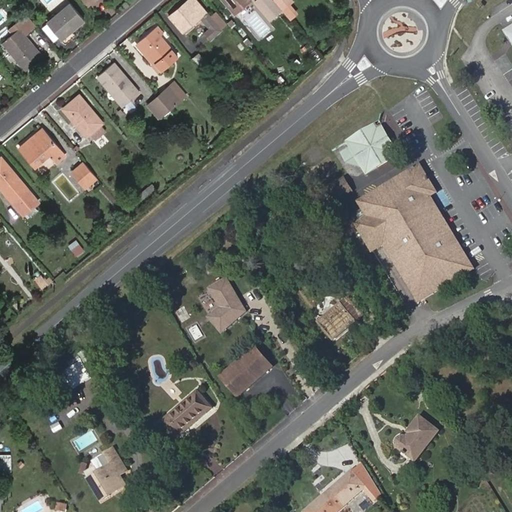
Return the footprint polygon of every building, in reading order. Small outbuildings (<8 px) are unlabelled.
[(211,39),(230,24),(218,10),(211,16),(197,0),(187,0),(170,15),(183,31),(195,21),(193,19),(199,14),(200,16),(210,28),(205,33),(211,39)] [(254,2),(252,0),(223,0),(237,16),(254,2)] [(275,0),(291,19),(296,14),(288,4),(290,3),(288,0),(275,0)] [(85,19),(71,2),(48,22),(49,23),(62,39),(72,30),(85,19)] [(25,34),(37,24),(27,12),(15,22),(25,34)] [(8,27),(14,34),(4,43),(25,69),(42,55),(25,34),(15,22),(14,22),(8,27)] [(41,29),(55,45),(62,39),(49,23),(41,29)] [(178,55),(155,28),(138,42),(161,69),(178,55)] [(62,39),(66,44),(77,35),(72,30),(62,39)] [(140,92),(115,62),(98,76),(123,106),(140,92)] [(183,101),(188,96),(177,81),(170,86),(183,101)] [(183,101),(170,86),(159,95),(172,110),(183,101)] [(104,122),(80,94),(63,108),(87,136),(104,122)] [(149,104),(161,119),(172,110),(159,95),(149,104)] [(367,174),(399,155),(385,129),(374,126),(348,141),(359,159),(358,166),(363,167),(367,174)] [(65,154),(43,128),(20,148),(35,166),(51,153),(57,161),(65,154)] [(38,201),(2,157),(0,158),(0,185),(24,214),(38,201)] [(423,161),(359,202),(368,217),(357,224),(369,245),(381,238),(385,244),(419,302),(477,267),(434,196),(442,191),(440,188),(423,161)] [(85,187),(97,177),(84,162),(72,172),(85,187)] [(335,201),(352,191),(345,178),(327,189),(335,201)] [(157,188),(153,183),(132,201),(137,206),(157,188)] [(128,214),(134,209),(126,199),(119,204),(128,214)] [(385,244),(381,238),(369,245),(373,251),(385,244)] [(48,281),(42,274),(35,280),(41,287),(48,281)] [(66,281),(62,276),(57,280),(61,285),(66,281)] [(223,331),(247,311),(228,279),(211,288),(222,307),(211,317),(223,331)] [(334,339),(356,321),(341,303),(319,321),(334,339)] [(106,356),(123,344),(114,332),(97,344),(106,356)] [(222,375),(239,396),(273,366),(257,346),(222,375)] [(69,366),(75,384),(92,379),(86,361),(69,366)] [(111,376),(116,373),(112,366),(107,370),(111,376)] [(163,421),(177,437),(212,408),(198,391),(163,421)] [(399,447),(416,459),(439,431),(421,417),(409,431),(413,434),(410,437),(409,436),(406,436),(404,436),(402,436),(400,438),(399,440),(398,442),(398,445),(399,447)] [(105,455),(111,464),(121,459),(115,449),(105,455)] [(0,475),(9,476),(10,460),(0,459),(0,475)] [(108,490),(123,481),(120,475),(128,471),(121,459),(111,464),(89,478),(102,500),(110,495),(108,490)] [(308,511),(334,511),(366,486),(376,498),(382,493),(364,462),(355,469),(355,468),(306,509),(308,511)] [(110,495),(126,485),(123,481),(108,490),(110,495)]
